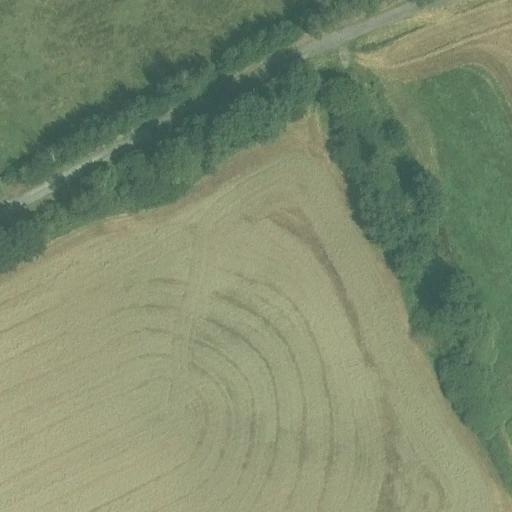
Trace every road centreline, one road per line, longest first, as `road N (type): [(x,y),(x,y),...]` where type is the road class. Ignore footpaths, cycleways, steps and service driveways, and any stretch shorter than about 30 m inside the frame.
road 1 (track): [(511,468),(334,45)]
road 2 (track): [(334,45),(0,222)]
